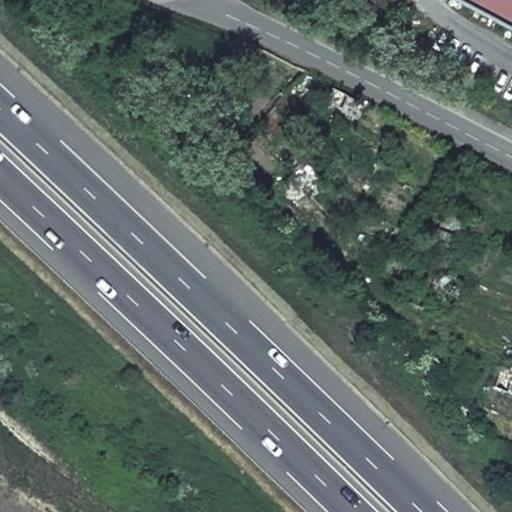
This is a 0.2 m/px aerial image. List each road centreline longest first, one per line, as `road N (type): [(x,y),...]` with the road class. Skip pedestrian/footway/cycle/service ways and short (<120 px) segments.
road 1 (motorway): [(421,511),(0,115)]
road 2 (motorway): [(0,185),(346,511)]
road 3 (residential): [(193,0),(511,155)]
